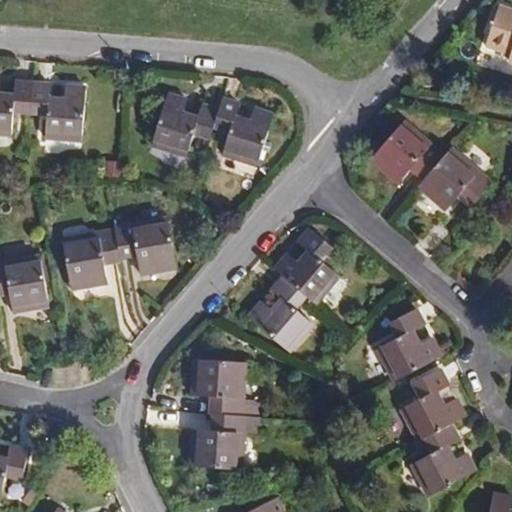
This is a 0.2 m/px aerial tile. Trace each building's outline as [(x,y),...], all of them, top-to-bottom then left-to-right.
[(511,11),(499,7),(486,47),(510,55),(509,61),(511,61),(511,11)] [(0,82),(0,81),(0,80),(0,136),(11,137),(13,115),(46,117),(44,139),(81,143),(87,88),(65,86),(64,99),(51,97),(52,85),(15,82),(14,94),(0,93),(0,82)] [(169,94),(151,146),(185,158),(194,136),(208,141),(212,129),(229,135),(222,157),(256,168),(274,115),(254,109),(249,121),(235,116),(239,104),(223,98),(218,110),(203,105),(198,117),(184,112),(187,101),(169,94)] [(405,121),(369,164),(395,188),(410,172),(422,183),(416,190),(443,214),(458,199),(470,209),(492,184),(453,150),(446,157),(405,121)] [(121,164),(105,162),(104,179),(120,180),(121,164)] [(62,237),(71,291),(106,285),(104,265),(120,263),(120,262),(138,259),(141,277),(177,271),(169,218),(114,226),(114,229),(62,237)] [(288,253),(274,269),(283,277),(307,299),(316,307),(341,279),(323,262),(333,250),(310,228),(297,242),(306,251),(297,261),(288,253)] [(0,296),(11,295),(13,314),(48,309),(39,256),(0,261),(0,296)] [(307,299),(283,277),(271,291),(281,299),(271,310),(261,301),(247,316),(290,354),(315,325),(297,309),(307,299)] [(416,311),(389,325),(397,340),(390,343),(376,351),(384,365),(392,382),(441,358),(431,341),(417,348),(415,343),(410,333),(424,326),(416,311)] [(192,431),(190,466),(242,471),(245,435),(259,435),(260,419),(257,419),(258,402),(244,400),(246,364),(194,360),(191,396),(209,398),(208,415),(212,415),(211,433),(192,431)] [(453,425),(466,418),(458,399),(445,405),(438,392),(450,386),(442,370),(413,385),(420,400),(399,411),(415,444),(423,440),(428,450),(430,456),(410,466),(426,498),(477,471),(468,455),(455,461),(448,447),(461,441),(453,425)] [(428,450),(423,440),(415,444),(411,446),(416,456),(428,450)] [(0,501),(5,478),(24,482),(30,451),(11,446),(8,459),(0,457),(0,501)] [(511,496),(494,493),(490,511),(511,511),(511,509),(510,510),(511,500),(511,496)] [(282,511),(275,498),(248,511),(282,511)]
